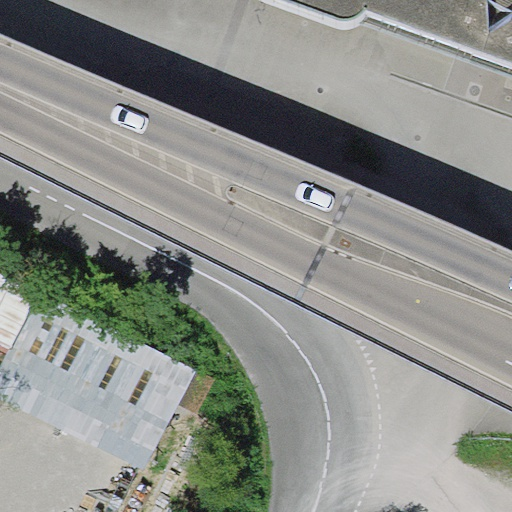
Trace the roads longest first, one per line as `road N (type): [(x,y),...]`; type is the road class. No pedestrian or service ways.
road 1 (secondary): [(511,312),(0,90)]
road 2 (unclassified): [(0,169),(222,279),(314,366),(329,407),(328,457),(314,511)]
